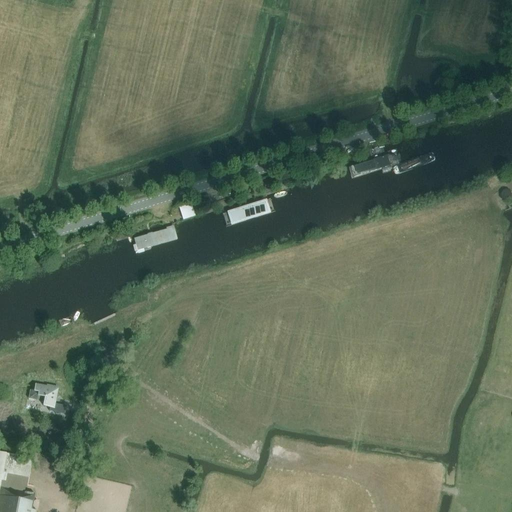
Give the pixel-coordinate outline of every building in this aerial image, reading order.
[(407,147),(350,167),(354,177),(411,158),(407,147)] [(343,153),(332,158),(334,162),(345,158),(343,153)] [(269,182),(280,184),(283,180),(281,174),(272,177),(269,182)] [(507,189),(503,190),(500,194),(501,198),(504,201),(508,200),(511,196),(510,192),(507,189)] [(269,213),(264,199),(211,216),(215,229),(269,213)] [(192,216),(189,209),(180,212),(183,219),(192,216)] [(131,239),(136,254),(177,242),(173,226),(131,239)] [(49,411),(54,412),(60,388),(49,386),(49,387),(38,385),(36,391),(33,390),(31,398),(39,400),(40,398),(46,400),(45,406),(50,407),(49,411)] [(36,511),(32,510),(35,494),(0,487),(0,485),(6,454),(0,452),(0,511),(36,511)]
